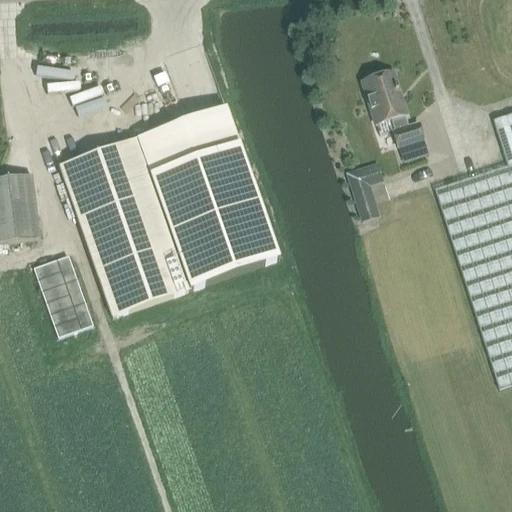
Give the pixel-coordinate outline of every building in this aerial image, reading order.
[(99,69),(89,76),(107,104),(117,98),(99,69)] [(394,132),(392,133),(397,151),(423,143),(418,126),(408,129),(404,119),(407,118),(393,74),(361,84),(376,128),(391,123),(394,132)] [(239,150),(225,112),(181,127),(135,143),(188,295),(191,294),(279,263),(239,150)] [(507,168),(432,192),(480,344),(496,392),(496,393),(511,388),(511,116),(493,123),(507,168)] [(59,170),(112,322),(188,295),(135,143),(59,170)] [(346,175),(361,224),(379,218),(370,188),(382,185),(377,166),(346,175)] [(0,182),(0,247),(40,242),(32,179),(0,182)] [(57,264),(33,272),(58,342),(93,330),(72,272),(61,276),(57,264)]
